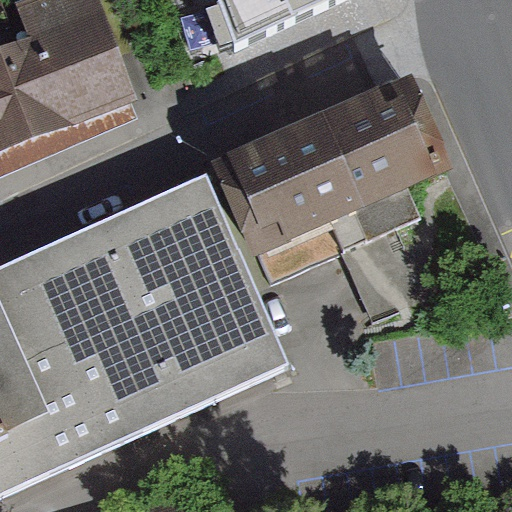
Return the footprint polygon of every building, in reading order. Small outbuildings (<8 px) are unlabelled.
[(0,0),(0,185),(139,124),(134,113),(139,111),(97,0),(49,0),(16,12),(31,50),(21,54),(0,0)] [(178,0),(191,35),(217,25),(207,0),(178,0)] [(212,0),(235,57),(363,0),(212,0)] [(209,181),(253,278),(267,272),(273,286),(343,254),(345,258),(423,223),(416,207),(458,188),(413,89),(209,181)] [(0,511),(4,511),(291,380),(206,189),(0,283),(0,511)] [(194,511),(189,490),(142,503),(144,511),(194,511)] [(371,511),(368,495),(273,511),(371,511)]
